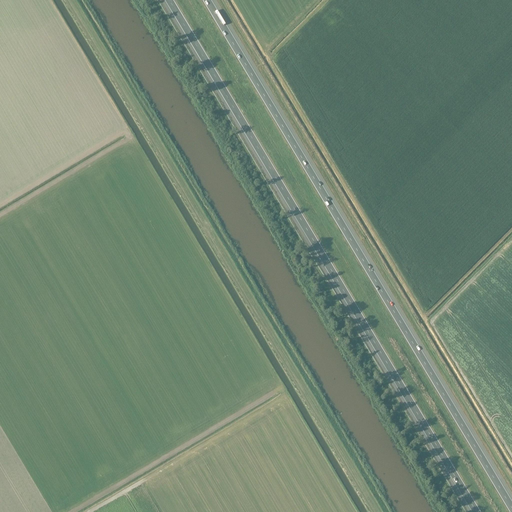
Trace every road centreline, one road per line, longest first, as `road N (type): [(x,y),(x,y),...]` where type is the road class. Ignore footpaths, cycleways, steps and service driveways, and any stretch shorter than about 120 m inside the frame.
road 1 (motorway): [(168,0),(476,511)]
road 2 (motorway): [(511,508),(206,0)]
